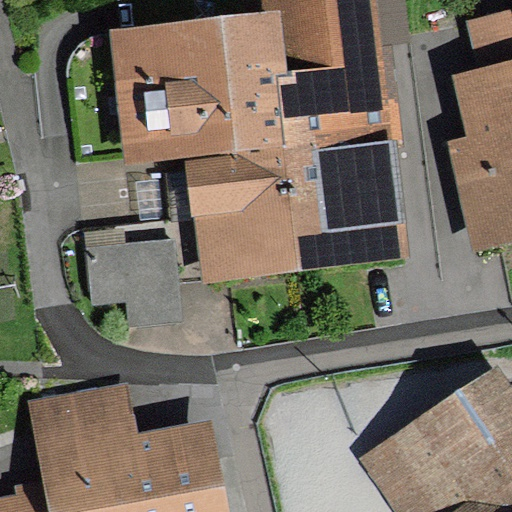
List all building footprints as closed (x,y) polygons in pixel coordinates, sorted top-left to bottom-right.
[(264,0),(268,29),(285,159),(295,252),(400,240),(389,148),(394,148),(393,134),(388,135),(384,99),(364,101),(350,0),(264,0)] [(474,236),(511,227),(511,17),(473,27),(495,116),(511,112),(511,134),(455,148),(474,236)] [(198,168),(199,170),(285,159),(268,29),(123,44),(135,158),(198,151),(198,168)] [(210,262),(295,252),(285,159),(199,170),(210,262)] [(172,242),(121,247),(129,326),(180,321),(172,242)] [(511,511),(511,405),(497,385),(371,469),(399,511),(511,511)] [(117,393),(40,407),(56,495),(58,511),(217,511),(206,451),(139,464),(136,444),(126,446),(117,393)] [(58,511),(56,495),(0,504),(0,511),(58,511)]
